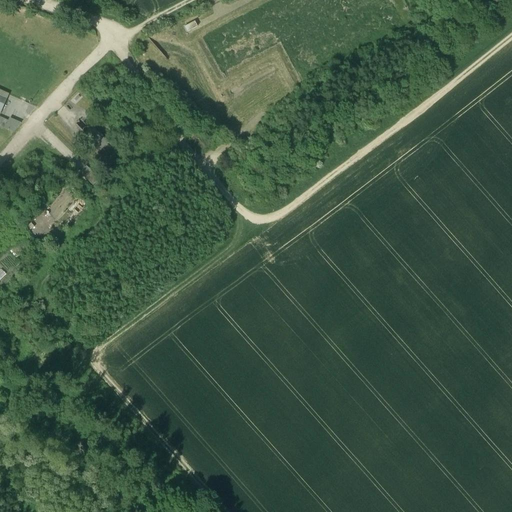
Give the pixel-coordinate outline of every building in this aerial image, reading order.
[(188,30),(199,25),(197,20),(186,25),(188,30)] [(0,113),(3,114),(12,92),(0,87),(0,113)] [(92,127),(83,136),(99,151),(108,142),(92,127)] [(99,179),(86,166),(80,173),(93,185),(99,179)] [(0,273),(0,281),(1,282),(11,274),(5,268),(0,273)]
